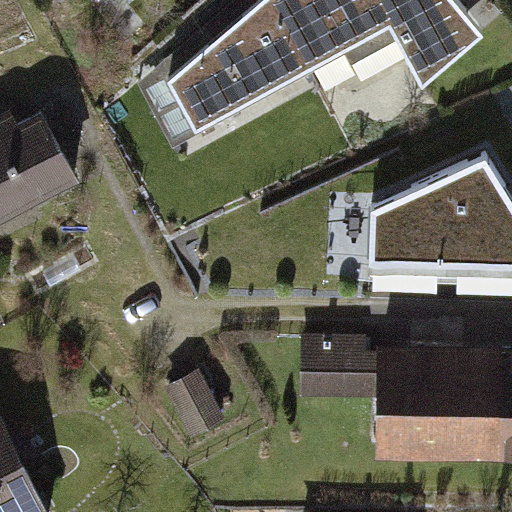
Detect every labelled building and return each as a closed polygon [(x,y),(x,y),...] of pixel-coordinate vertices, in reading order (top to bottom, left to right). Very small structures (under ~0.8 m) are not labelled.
[(264,0),(232,0),(159,62),(212,153),(316,94),(264,0)] [(264,0),(316,94),(385,49),(355,0),(264,0)] [(355,0),(385,49),(415,95),(490,29),(463,0),(355,0)] [(0,115),(0,210),(76,171),(37,96),(0,115)] [(511,190),(482,143),(360,204),(355,273),(511,277),(511,190)] [(365,444),(511,443),(511,331),(364,332),(365,444)] [(0,511),(57,511),(0,401),(0,511)]
